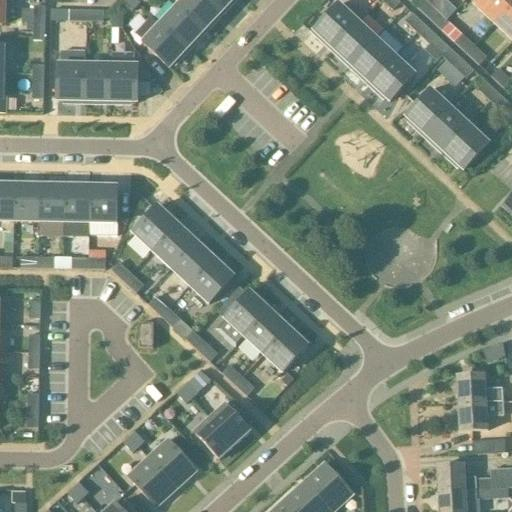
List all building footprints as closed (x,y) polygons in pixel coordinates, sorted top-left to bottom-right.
[(141,5),(135,0),(120,0),(118,3),(132,15),(141,5)] [(222,15),(205,0),(186,0),(179,8),(178,9),(205,34),(222,15)] [(237,0),(205,0),(222,15),(237,0)] [(243,0),(222,20),(232,30),(252,10),(243,0)] [(393,13),(401,5),(395,0),(381,0),(380,1),(393,13)] [(511,0),(484,0),(477,9),(496,27),(511,10),(511,0)] [(424,1),(416,10),(429,22),(437,13),(424,1)] [(34,8),(33,24),(46,24),(46,9),(34,8)] [(314,35),(332,53),(358,26),(339,8),(314,35)] [(162,26),(161,27),(187,53),(205,34),(178,9),(162,26)] [(511,10),(496,27),(511,42),(511,10)] [(87,25),(87,12),(70,12),(70,24),(87,25)] [(104,12),(87,12),(87,25),(104,25),(104,12)] [(123,31),(123,13),(111,13),(111,31),(123,31)] [(417,35),(425,27),(412,15),(404,23),(417,35)] [(33,42),(45,42),(46,24),(33,24),(33,42)] [(358,26),(332,53),(351,70),(376,44),(358,26)] [(187,53),(161,27),(143,46),(169,72),(187,53)] [(437,39),(425,27),(417,35),(430,47),(437,39)] [(466,56),(475,47),(462,35),(453,44),(466,56)] [(351,70),(370,88),(395,61),(376,44),(351,70)] [(475,47),(466,56),(479,68),(488,59),(475,47)] [(454,70),(462,61),(449,49),(441,57),(454,70)] [(58,104),(84,105),(85,68),(85,53),(61,53),(60,67),(58,67),(58,104)] [(137,69),(133,69),(134,55),(113,55),(112,68),(111,68),(110,105),(137,106),(137,69)] [(415,79),(395,61),(370,88),(389,106),(415,79)] [(462,61),(454,70),(467,82),(475,73),(462,61)] [(33,66),(32,84),(45,84),(45,67),(33,66)] [(84,105),(110,105),(111,68),(85,68),(84,105)] [(490,79),(503,91),(511,81),(498,69),(490,79)] [(490,104),(499,95),(486,83),(478,93),(490,104)] [(32,84),(32,102),(44,102),(45,84),(32,84)] [(405,121),(425,140),(450,113),(430,95),(405,121)] [(511,107),(499,95),(490,104),(502,115),(498,119),(510,131),(511,128),(511,107)] [(450,113),(425,140),(444,157),(469,130),(450,113)] [(488,149),(469,130),(444,157),(463,175),(488,149)] [(0,224),(13,225),(13,188),(0,187),(0,224)] [(14,188),(13,188),(13,225),(38,225),(39,188),(14,188)] [(39,188),(38,225),(63,226),(64,189),(40,188),(39,188)] [(89,239),(89,237),(89,226),(90,189),(64,189),(63,226),(63,239),(89,239)] [(89,237),(115,237),(116,190),(90,189),(89,226),(89,237)] [(511,197),(502,208),(511,217),(511,197)] [(151,255),(176,228),(157,209),(131,237),(151,255)] [(195,245),(176,228),(151,255),(169,272),(195,245)] [(195,245),(169,272),(188,290),(213,263),(195,245)] [(8,258),(8,271),(31,271),(31,252),(24,252),(24,258),(8,258)] [(31,252),(31,271),(56,271),(56,259),(36,258),(36,253),(31,252)] [(0,257),(0,271),(8,271),(8,258),(0,257)] [(82,272),(83,260),(59,259),(58,271),(82,272)] [(106,260),(83,260),(82,272),(106,272),(106,260)] [(233,281),(213,263),(188,290),(208,308),(233,281)] [(124,285),(132,276),(119,264),(111,273),(124,285)] [(132,276),(124,285),(136,297),(145,288),(132,276)] [(29,321),(41,321),(42,278),(30,278),(29,321)] [(243,341),(268,314),(249,296),(223,323),(243,341)] [(162,317),(169,310),(156,298),(148,306),(162,317)] [(182,322),(169,310),(162,317),(175,329),(182,322)] [(286,331),(268,314),(243,341),(261,358),(286,331)] [(139,349),(153,349),(153,324),(139,324),(139,349)] [(306,350),(286,331),(261,358),(281,377),(306,350)] [(41,336),(29,336),(28,360),(40,360),(41,336)] [(503,344),(485,351),(490,363),(508,355),(503,344)] [(226,363),(210,348),(202,357),(218,372),(226,363)] [(40,360),(28,360),(28,383),(40,384),(40,360)] [(226,363),(218,372),(235,388),(243,379),(226,363)] [(502,390),(486,391),(485,377),(457,379),(458,406),(503,404),(502,390)] [(259,394),(243,379),(235,388),(251,403),(259,394)] [(40,384),(28,383),(27,406),(40,407),(40,384)] [(183,391),(193,402),(199,397),(189,386),(183,391)] [(192,401),(182,391),(177,395),(187,405),(192,401)] [(503,404),(458,406),(459,434),(488,432),(487,419),(504,418),(503,404)] [(40,407),(27,406),(27,430),(39,431),(40,407)] [(226,407),(210,421),(236,449),(252,435),(226,407)] [(210,421),(194,435),(220,464),(236,449),(210,421)] [(129,439),(139,450),(144,445),(135,434),(129,439)] [(134,455),(138,450),(128,439),(122,442),(134,455)] [(198,474),(169,442),(149,461),(177,492),(198,474)] [(504,442),(473,444),(473,457),(505,455),(504,442)] [(177,492),(149,461),(128,479),(156,511),(177,492)] [(338,511),(354,498),(326,466),(305,485),(329,511),(338,511)] [(475,480),(465,480),(464,467),(437,468),(438,493),(511,489),(511,470),(490,472),(490,481),(475,481),(475,480)] [(73,489),(82,500),(88,495),(78,484),(73,489)] [(329,511),(305,485),(285,503),(293,511),(329,511)] [(77,504),(81,500),(72,489),(67,493),(77,504)] [(511,489),(438,493),(439,511),(479,511),(479,502),(507,501),(506,490),(511,489)] [(293,511),(285,503),(274,511),(293,511)]
